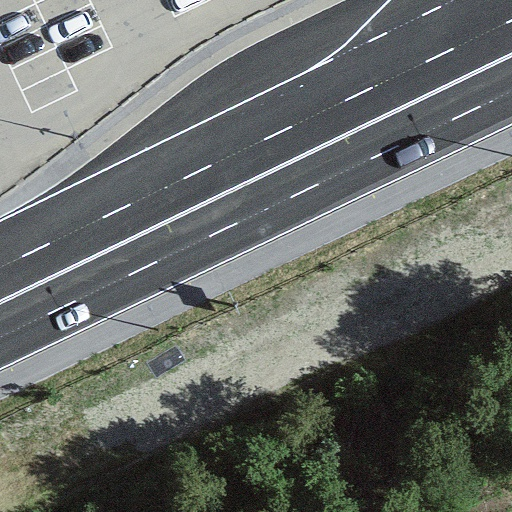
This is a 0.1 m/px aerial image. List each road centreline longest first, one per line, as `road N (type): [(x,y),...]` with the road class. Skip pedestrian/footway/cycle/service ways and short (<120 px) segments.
road 1 (primary): [(0,302),(369,124)]
road 2 (primary): [(369,124),(511,55)]
road 3 (tertiary): [(433,0),(369,124)]
